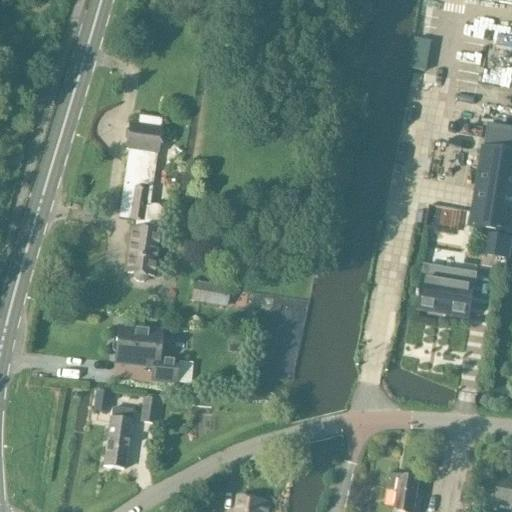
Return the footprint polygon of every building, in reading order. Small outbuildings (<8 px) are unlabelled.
[(409,71),(425,74),(430,43),(414,41),(409,71)] [(130,201),(128,221),(134,222),(126,274),(132,275),(132,279),(134,282),(138,283),(143,283),(146,281),(147,277),(153,278),(157,249),(159,229),(157,207),(146,206),(148,192),(150,192),(151,183),(143,182),(147,153),(156,154),(159,130),(158,130),(159,121),(138,118),(137,127),(129,125),(125,150),(127,150),(120,199),(130,201)] [(511,231),(511,223),(511,147),(484,143),(471,225),(511,231)] [(484,234),(481,256),(508,260),(509,257),(511,239),(484,234)] [(468,320),(474,286),(476,276),(424,267),(423,278),(420,296),(417,296),(417,300),(419,301),(417,312),(418,312),(419,308),(442,312),(442,316),(468,320)] [(132,332),(117,331),(116,340),(112,341),(111,352),(115,354),(114,363),(144,366),(143,369),(151,370),(150,382),(174,385),(176,363),(161,361),(162,352),(158,351),(160,335),(147,334),(145,330),(135,329),(132,332)] [(107,415),(109,395),(110,394),(94,392),(92,413),(107,415)] [(139,423),(154,425),(157,403),(142,401),(139,423)] [(102,468),(122,471),(131,413),(111,410),(102,468)] [(413,511),(419,481),(415,480),(414,476),(406,475),(404,478),(389,476),(386,491),(397,493),(393,511),(413,511)] [(511,507),(511,481),(500,480),(496,505),(511,507)] [(268,511),(270,504),(236,498),(233,511),(268,511)]
